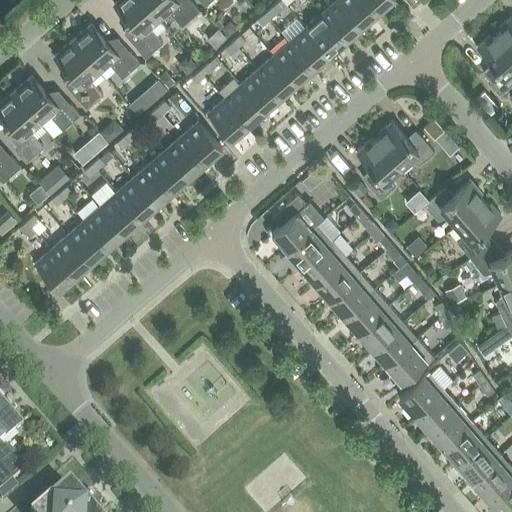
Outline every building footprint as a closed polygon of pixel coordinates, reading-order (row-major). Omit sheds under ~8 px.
[(159,19),(143,0),(116,0),(113,3),(144,38),(135,46),(144,57),(162,41),(150,27),(159,19)] [(175,0),(143,0),(159,19),(168,11),(181,25),(199,10),(191,0),(187,0),(181,6),(175,0)] [(339,0),(334,0),(321,11),(346,39),(362,25),(339,0)] [(368,0),(339,0),(362,25),(378,11),(368,0)] [(368,0),(378,11),(390,0),(368,0)] [(274,4),(266,11),(271,17),(279,10),(274,4)] [(271,17),(266,11),(258,17),(263,23),(271,17)] [(321,11),(305,26),(329,54),(346,39),(321,11)] [(501,29),(496,33),(511,50),(511,15),(499,26),(501,29)] [(230,20),(222,27),(229,35),(237,28),(230,20)] [(90,22),(72,38),(100,70),(109,62),(122,77),(139,61),(130,50),(121,58),(90,22)] [(305,26),(289,40),(313,68),(329,54),(305,26)] [(219,29),(210,37),(217,44),(226,36),(219,29)] [(241,32),(233,39),(239,45),(247,38),(241,32)] [(511,50),(496,33),(492,37),(490,35),(476,46),(493,66),(484,74),(501,93),(511,83),(511,50)] [(100,70),(72,38),(53,55),(84,90),(76,98),(85,108),(103,93),(90,78),(100,70)] [(239,45),(233,39),(226,46),(231,52),(239,45)] [(289,40),(272,54),(297,82),(313,68),(289,40)] [(218,53),(200,68),(205,74),(223,59),(218,53)] [(272,54),(255,69),(280,97),(297,82),(272,54)] [(205,74),(200,68),(193,74),(198,81),(205,74)] [(255,69),(240,82),(264,110),(280,97),(255,69)] [(166,71),(159,77),(168,87),(175,81),(166,71)] [(31,74),(12,90),(40,122),(49,114),(62,129),(80,113),(70,102),(61,110),(31,74)] [(159,78),(144,91),(153,101),(167,88),(159,78)] [(240,82),(224,97),(248,124),(264,110),(240,82)] [(40,122),(12,90),(0,101),(0,113),(25,142),(16,149),(25,160),(43,145),(31,130),(40,122)] [(489,113),(489,114),(498,106),(484,90),(475,98),(481,104),(489,113)] [(248,124),(224,97),(207,111),(231,139),(248,124)] [(165,98),(158,105),(163,111),(171,105),(165,98)] [(163,111),(158,105),(150,112),(156,118),(163,111)] [(112,118),(99,130),(108,140),(121,128),(112,118)] [(434,118),(424,127),(431,135),(441,125),(434,118)] [(198,119),(181,134),(205,162),(222,147),(198,119)] [(380,134),(376,138),(400,166),(409,159),(418,165),(434,151),(418,132),(409,139),(392,120),(378,131),(380,134)] [(133,127),(125,133),(130,140),(138,133),(133,127)] [(130,140),(125,133),(117,140),(122,146),(130,140)] [(181,134),(165,148),(189,176),(205,162),(181,134)] [(400,166),(376,138),(371,142),(369,140),(355,151),(373,171),(364,179),(380,198),(396,184),(391,174),(400,166)] [(90,156),(81,145),(73,151),(83,162),(90,156)] [(165,148),(148,162),(173,190),(189,176),(165,148)] [(0,159),(0,178),(2,180),(20,165),(10,154),(2,162),(0,159)] [(100,155),(92,162),(97,168),(105,161),(100,155)] [(97,168),(92,162),(84,169),(89,175),(97,168)] [(148,162),(132,176),(156,204),(173,190),(148,162)] [(61,164),(41,181),(50,191),(70,174),(61,164)] [(313,169),(302,179),(309,188),(321,178),(313,169)] [(132,176),(115,190),(140,218),(156,204),(132,176)] [(360,179),(351,186),(359,196),(359,195),(368,188),(360,179)] [(447,215),(455,224),(483,199),(479,194),(482,192),(470,179),(450,196),(443,187),(429,199),(424,204),(437,219),(447,215)] [(40,182),(29,192),(37,202),(49,192),(40,182)] [(68,184),(60,191),(65,197),(73,190),(68,184)] [(115,190),(99,205),(123,233),(140,218),(115,190)] [(421,190),(411,199),(419,208),(424,204),(429,199),(421,190)] [(65,197),(60,191),(51,197),(57,203),(65,197)] [(286,249),(319,220),(323,217),(309,200),(306,203),(297,193),(273,215),(280,224),(271,232),(286,249)] [(457,242),(470,257),(492,243),(482,232),(501,215),(490,201),(487,203),(483,199),(455,224),(463,233),(457,242)] [(348,207),(356,216),(363,211),(355,201),(348,207)] [(99,205),(83,219),(107,247),(123,233),(99,205)] [(363,211),(356,216),(365,226),(372,220),(363,211)] [(35,212),(27,219),(32,225),(40,219),(35,212)] [(391,217),(384,223),(391,231),(398,225),(391,217)] [(32,225),(27,219),(19,226),(24,232),(32,225)] [(83,219),(66,233),(91,261),(107,247),(83,219)] [(286,249),(300,265),(333,236),(319,220),(286,249)] [(66,233),(50,247),(74,275),(91,261),(66,233)] [(377,240),(385,249),(392,244),(384,234),(377,240)] [(416,235),(405,245),(415,255),(425,246),(416,235)] [(300,265),(314,282),(340,260),(347,253),(333,236),(300,265)] [(493,272),(498,283),(511,276),(511,249),(502,255),(492,243),(470,257),(483,274),(493,272)] [(392,244),(385,249),(393,259),(400,253),(392,244)] [(74,275),(50,247),(34,262),(45,274),(58,289),(74,275)] [(314,282),(328,298),(354,276),(362,269),(347,253),(340,260),(314,282)] [(405,273),(414,282),(420,276),(412,267),(405,273)] [(328,298),(343,314),(368,292),(376,286),(362,269),(354,276),(328,298)] [(420,276),(414,282),(422,292),(429,286),(420,276)] [(500,311),(505,324),(511,320),(511,276),(498,283),(503,294),(495,300),(500,311)] [(343,314),(357,331),(390,302),(376,286),(368,292),(343,314)] [(458,286),(446,291),(452,302),(464,296),(458,286)] [(433,304),(439,316),(447,312),(441,300),(433,304)] [(357,331),(371,347),(404,318),(390,302),(357,331)] [(500,311),(491,315),(497,329),(505,324),(500,311)] [(447,312),(439,316),(445,327),(453,323),(447,312)] [(371,347),(385,364),(419,335),(404,318),(371,347)] [(419,335),(385,364),(400,381),(434,352),(419,335)] [(493,348),(486,338),(476,345),(483,354),(493,348)] [(452,346),(447,351),(456,360),(461,356),(468,350),(459,340),(452,346)] [(428,370),(399,396),(413,413),(443,387),(453,379),(439,363),(430,372),(428,370)] [(472,374),(479,384),(486,379),(479,369),(472,374)] [(486,379),(479,384),(486,394),(494,389),(486,379)] [(413,413),(428,429),(458,403),(443,387),(413,413)] [(0,415),(9,408),(0,398),(0,415)] [(503,405),(511,414),(511,413),(511,401),(510,399),(503,405)] [(428,429),(442,445),(472,420),(458,403),(428,429)] [(9,408),(0,415),(0,465),(1,467),(13,480),(23,471),(12,458),(6,451),(0,444),(0,443),(6,439),(22,424),(9,408)] [(442,445),(456,462),(486,436),(472,420),(442,445)] [(456,462),(470,479),(501,453),(486,436),(456,462)] [(470,479),(485,495),(511,471),(511,465),(501,453),(470,479)] [(0,465),(0,486),(3,489),(13,480),(1,467),(0,465)] [(511,471),(485,495),(499,511),(511,499),(511,471)] [(3,489),(0,491),(0,498),(2,501),(3,500),(18,487),(13,480),(3,489)] [(71,489),(71,488),(69,486),(68,488),(40,511),(93,511),(103,504),(94,494),(84,503),(71,489)] [(511,511),(511,499),(499,511),(511,511)]
